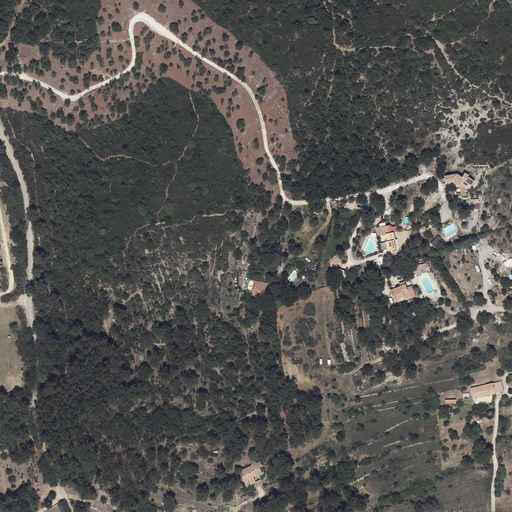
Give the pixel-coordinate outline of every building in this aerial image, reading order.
[(462,189),(461,195),(465,197),(467,190),(463,187),(464,179),(457,174),(446,176),(447,183),(452,182),(462,189)] [(391,233),(390,225),(377,228),(378,236),(386,234),(391,233)] [(386,234),(387,241),(386,242),(389,255),(396,253),(394,240),(395,240),(393,232),(391,233),(386,234)] [(436,232),(431,234),(434,243),(439,242),(436,232)] [(427,263),(415,265),(417,274),(429,272),(427,263)] [(395,303),(400,301),(399,299),(403,297),(404,299),(411,296),(410,295),(415,293),(412,287),(407,289),(404,282),(399,284),(400,287),(402,290),(396,292),(395,289),(390,291),(395,303)] [(251,292),(262,293),(263,287),(266,288),(266,285),(252,283),(251,292)] [(411,296),(404,299),(406,302),(417,297),(415,293),(410,295),(411,296)] [(447,317),(436,322),(438,327),(449,323),(447,317)] [(503,389),(501,379),(473,385),(475,395),(503,389)] [(248,482),(253,480),(252,477),(262,473),(261,472),(266,469),(263,462),(265,461),(262,456),(258,458),(255,456),(253,461),(243,466),(245,470),(243,471),(248,482)]
